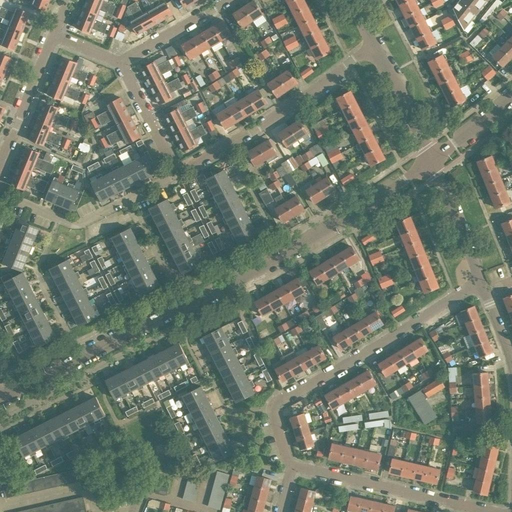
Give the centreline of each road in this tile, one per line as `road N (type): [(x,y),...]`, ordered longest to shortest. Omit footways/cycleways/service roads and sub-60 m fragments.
road 1 (residential): [(0,396),(282,254),(431,161)]
road 2 (residential): [(291,466),(271,408),(280,399),(479,279)]
road 3 (residential): [(178,173),(374,45)]
road 4 (residential): [(495,511),(291,466)]
road 5 (residential): [(178,173),(84,223),(0,193)]
road 6 (residential): [(0,166),(53,35)]
road 7 (residential): [(431,161),(374,45)]
road 8 (residential): [(479,279),(431,161)]
road 9 (residential): [(178,173),(120,62)]
road 10 (residential): [(120,62),(225,0)]
